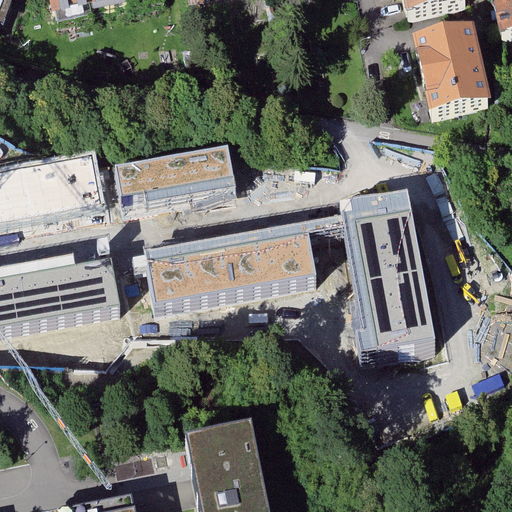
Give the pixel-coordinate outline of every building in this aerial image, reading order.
[(167,0),(46,0),(54,30),(169,5),(167,0)] [(404,0),(411,29),(470,15),(466,0),(404,0)] [(511,0),(491,0),(504,52),(511,50),(511,0)] [(476,41),(415,55),(433,129),(494,115),(476,41)] [(228,163),(118,183),(123,213),(173,204),(234,193),(228,163)] [(92,169),(0,186),(0,234),(101,217),(92,169)] [(435,357),(407,207),(340,220),(368,370),(435,357)] [(148,279),(155,317),(314,288),(307,250),(148,279)] [(0,291),(0,338),(119,317),(111,271),(0,291)] [(266,511),(252,440),(191,452),(202,511),(266,511)]
